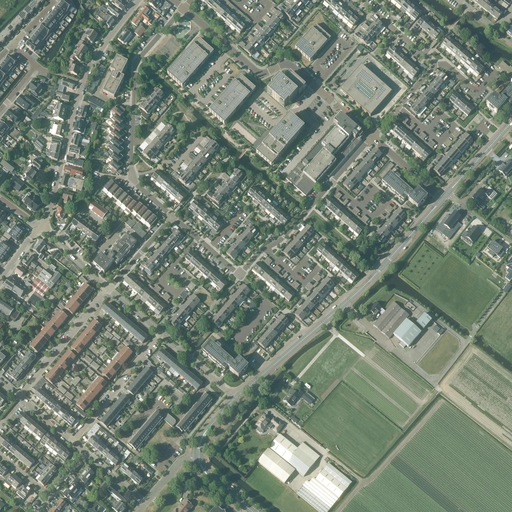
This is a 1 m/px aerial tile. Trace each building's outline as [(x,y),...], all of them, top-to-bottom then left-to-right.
[(63,0),(60,4),(69,11),(72,7),(71,6),(63,0)] [(122,11),(126,6),(118,0),(114,0),(112,3),(122,11)] [(151,0),(149,4),(156,10),(157,11),(156,12),(157,13),(160,16),(162,17),(171,6),(164,0),(162,2),(159,0),(151,0)] [(211,0),(207,5),(212,9),(219,0),(216,0),(215,0),(211,0)] [(219,0),(212,9),(216,13),(223,6),(220,3),(222,0),(219,0)] [(295,15),(299,10),(288,0),(286,0),(285,1),(291,6),(288,8),(295,15)] [(304,5),(297,0),(295,0),(294,2),(291,0),(288,0),(299,10),(304,5)] [(334,11),(343,0),(340,0),(338,2),(335,0),(334,0),(329,7),(334,11)] [(343,0),(334,11),(338,15),(345,8),(342,5),(346,0),(343,0)] [(399,0),(397,4),(401,8),(407,1),(406,0),(399,0)] [(483,9),(488,3),(489,2),(486,0),(485,0),(484,0),(482,0),(478,5),(483,9)] [(38,6),(33,1),(31,4),(28,7),(32,12),(35,8),(36,9),(39,7),(38,6)] [(401,8),(406,12),(414,3),(412,2),(410,4),(407,1),(401,8)] [(216,13),(221,17),(232,5),(230,3),(225,8),(223,6),(216,13)] [(406,12),(411,16),(417,9),(414,7),(416,4),(414,3),(406,12)] [(488,13),(493,6),(488,3),(483,9),(488,13)] [(60,4),(57,8),(66,16),(70,12),(69,11),(60,4)] [(232,5),(221,17),(226,21),(232,14),(229,12),(234,6),(232,5)] [(111,6),(108,9),(107,10),(117,18),(120,14),(111,6)] [(144,6),(143,8),(138,14),(143,19),(148,22),(150,19),(146,16),(146,15),(147,16),(148,15),(150,13),(150,12),(149,11),(150,11),(144,6)] [(338,15),(343,19),(354,7),(352,6),(348,11),(345,8),(338,15)] [(488,13),(493,16),(497,10),(493,6),(488,13)] [(32,12),(28,7),(25,10),(22,13),(26,17),(30,14),(30,15),(33,12),(32,12)] [(100,12),(97,16),(103,20),(103,24),(104,24),(110,28),(115,21),(106,14),(108,12),(107,11),(107,10),(108,9),(104,7),(103,8),(102,7),(99,11),(100,12)] [(276,14),(274,17),(281,23),(285,18),(273,7),(271,9),(276,14)] [(291,20),(295,15),(288,8),(286,11),(280,7),(279,8),(284,13),(291,20)] [(354,7),(343,19),(348,23),(354,16),(351,14),(356,9),(354,7)] [(57,8),(53,13),(63,21),(66,16),(57,8)] [(420,12),(417,9),(411,16),(415,21),(422,14),(423,11),(422,10),(420,12)] [(493,16),(497,20),(502,14),(497,10),(493,16)] [(232,14),(226,21),(231,25),(241,13),(239,12),(235,17),(232,14)] [(26,17),(22,13),(16,19),(21,23),(24,20),(25,21),(27,18),(26,17)] [(53,13),(50,17),(60,25),(63,21),(53,13)] [(243,15),(241,13),(231,25),(235,30),(241,23),(238,20),(243,15)] [(137,27),(143,19),(138,14),(131,22),(137,27)] [(354,16),(348,23),(353,28),(359,21),(359,20),(363,15),(362,14),(357,19),(354,16)] [(266,15),(264,17),(276,28),(281,23),(274,17),(271,20),(266,15)] [(375,23),(372,26),(379,32),(384,27),(377,21),(371,16),(370,18),(375,23)] [(50,17),(46,21),(56,29),(60,25),(50,17)] [(264,17),(263,19),(268,23),(265,26),(272,33),(276,28),(264,17)] [(416,24),(414,26),(417,28),(417,29),(419,26),(421,28),(427,22),(422,17),(417,24),(416,24)] [(21,23),(16,19),(11,24),(15,29),(18,26),(19,26),(22,24),(21,23)] [(251,22),(249,20),(244,25),(241,23),(235,30),(240,34),(246,27),(251,22)] [(46,21),(43,25),(53,33),(56,29),(46,21)] [(432,25),(427,22),(421,28),(426,32),(432,25)] [(15,29),(11,24),(5,30),(10,34),(13,31),(14,32),(16,30),(15,29)] [(375,37),(379,32),(372,26),(370,29),(364,24),(363,26),(375,37)] [(432,25),(426,32),(430,36),(438,28),(433,24),(432,26),(432,25)] [(43,25),(39,29),(49,37),(53,33),(43,25)] [(268,37),(272,33),(265,26),(262,29),(257,25),(256,26),(268,37)] [(295,48),(304,56),(310,62),(310,61),(311,61),(310,60),(313,57),(314,57),(331,38),(316,25),(315,26),(316,26),(313,30),(312,29),(304,38),(299,44),(300,45),(296,48),(295,48)] [(270,39),(268,37),(256,26),(254,28),(260,33),(257,36),(264,42),(265,44),(270,39)] [(364,35),(371,41),(375,37),(363,26),(361,27),(366,32),(364,35)] [(139,37),(143,32),(138,28),(134,33),(139,37)] [(429,47),(431,49),(437,42),(436,41),(444,33),(438,28),(430,36),(435,40),(429,47)] [(39,29),(36,34),(46,42),(49,37),(39,29)] [(5,30),(0,35),(0,36),(4,40),(7,37),(8,38),(10,35),(10,34),(5,30)] [(90,31),(88,30),(84,35),(81,40),(87,43),(89,41),(93,43),(97,36),(90,31)] [(131,35),(125,30),(118,40),(124,45),(131,35)] [(366,46),(367,46),(371,41),(364,35),(361,38),(356,33),(354,35),(360,40),(359,40),(366,46)] [(36,34),(33,38),(42,46),(46,42),(36,34)] [(248,36),(260,47),(264,42),(257,36),(254,39),(249,34),(248,36)] [(453,42),(450,40),(452,38),(452,37),(454,36),(452,34),(450,36),(450,35),(448,38),(442,45),(447,49),(453,42)] [(249,45),(255,51),(260,47),(248,36),(246,38),(251,42),(249,45)] [(33,38),(29,42),(30,42),(39,50),(42,46),(33,38)] [(168,74),(167,74),(167,75),(182,88),(182,87),(183,87),(182,86),(185,83),(186,83),(210,56),(209,56),(212,52),(213,53),(214,52),(199,39),(198,40),(199,40),(196,44),(195,43),(182,58),(183,59),(179,62),(179,61),(171,70),(172,71),(169,74),(168,74)] [(30,42),(26,46),(34,52),(36,54),(39,50),(30,42)] [(71,48),(77,52),(77,51),(84,56),(88,50),(84,48),(86,45),(80,42),(77,46),(74,44),(71,48)] [(244,50),(251,56),(253,58),(257,53),(255,51),(249,45),(246,48),(244,47),(246,45),(242,42),(239,45),(244,50)] [(453,42),(447,49),(451,53),(457,46),(453,42)] [(451,53),(456,57),(462,50),(460,48),(462,46),(459,44),(457,46),(451,53)] [(386,54),(391,58),(397,52),(392,47),(386,54)] [(462,50),(456,57),(460,61),(466,54),(468,51),(466,50),(464,52),(462,50)] [(80,62),(84,56),(77,51),(77,52),(74,55),(72,54),(69,59),(75,62),(77,60),(80,62)] [(391,58),(395,62),(401,56),(397,52),(391,58)] [(465,65),(471,58),(466,54),(460,61),(465,65)] [(9,56),(6,60),(15,68),(19,64),(11,57),(9,56)] [(401,56),(395,62),(400,66),(406,60),(401,56)] [(475,62),(477,59),(479,58),(477,56),(473,60),(471,58),(465,65),(469,69),(475,62)] [(122,77),(128,64),(117,58),(110,71),(113,73),(103,93),(114,98),(124,78),(122,77)] [(6,60),(2,64),(12,72),(15,68),(6,60)] [(400,66),(404,70),(410,64),(406,60),(400,66)] [(469,69),(474,72),(480,66),(475,62),(469,69)] [(511,77),(511,68),(510,66),(509,68),(502,62),(498,67),(505,73),(506,72),(511,77)] [(69,63),(68,68),(66,72),(77,76),(79,69),(75,68),(76,65),(69,63)] [(478,77),(484,70),(486,68),(488,69),(491,66),(489,64),(488,65),(485,63),(482,68),(480,66),(474,72),(478,77)] [(2,64),(0,67),(0,69),(7,75),(6,75),(8,77),(12,72),(2,64)] [(410,64),(404,70),(409,74),(415,68),(410,64)] [(349,98),(350,98),(352,100),(358,106),(359,106),(361,108),(370,117),(371,116),(373,114),(379,107),(381,105),(381,104),(383,102),(389,95),(391,93),(392,92),(382,84),(380,82),(376,79),(374,77),(373,76),(371,74),(370,73),(370,74),(368,72),(368,71),(367,71),(365,69),(364,68),(362,66),(361,65),(355,72),(357,73),(355,75),(353,74),(348,81),(346,84),(346,83),(340,90),(349,98)] [(414,78),(420,72),(415,68),(409,74),(414,78)] [(435,72),(440,76),(438,78),(444,84),(449,80),(442,74),(437,70),(435,72)] [(272,88),(267,93),(284,107),(288,102),(289,103),(297,94),(297,93),(297,92),(300,94),(305,87),(290,74),(284,80),(285,81),(284,82),(279,77),(271,87),(272,88)] [(237,80),(226,92),(213,107),(214,108),(211,111),(210,111),(209,111),(209,112),(224,125),(225,124),(224,123),(227,120),(228,120),(236,112),(235,111),(238,108),(239,108),(252,93),(251,93),(252,92),(254,89),(255,90),(255,89),(240,76),(240,77),(241,77),(238,81),(237,80)] [(492,87),(495,89),(503,80),(501,77),(492,87)] [(434,83),(440,89),(444,84),(438,78),(434,83)] [(58,89),(64,90),(65,87),(72,90),(74,83),(64,80),(64,81),(57,79),(55,85),(59,86),(58,89)] [(507,79),(495,92),(495,93),(498,95),(509,82),(507,79)] [(511,81),(511,83),(511,84),(500,98),(501,98),(499,100),(494,95),(486,104),(496,114),(506,103),(510,106),(511,102),(511,81)] [(33,82),(28,88),(31,91),(32,92),(31,93),(36,97),(37,96),(39,98),(45,90),(44,90),(46,87),(41,83),(39,86),(37,84),(36,84),(33,82)] [(430,87),(436,93),(440,89),(434,83),(430,87)] [(430,87),(426,92),(432,98),(436,93),(430,87)] [(153,95),(160,101),(165,96),(155,88),(154,90),(156,91),(153,95)] [(63,93),(64,90),(58,89),(57,92),(56,95),(63,97),(62,100),(69,101),(70,95),(67,95),(67,94),(63,93)] [(421,92),(423,95),(422,96),(428,102),(432,98),(426,92),(423,90),(421,92)] [(456,94),(450,101),(454,105),(460,98),(456,94)] [(147,98),(156,106),(160,101),(153,95),(151,97),(149,96),(147,98)] [(22,96),(17,103),(26,111),(30,107),(32,108),(36,103),(28,96),(25,99),(22,96)] [(424,107),(428,102),(422,96),(418,101),(424,107)] [(156,106),(147,98),(145,99),(147,101),(145,104),(152,110),(156,106)] [(465,102),(462,100),(460,98),(454,105),(459,109),(465,102)] [(53,112),(55,112),(65,115),(67,107),(59,105),(60,102),(52,100),(52,102),(51,102),(50,106),(54,107),(53,112)] [(420,111),(424,107),(418,101),(414,105),(420,111)] [(463,113),(469,106),(465,102),(459,109),(463,113)] [(102,113),(103,111),(101,110),(98,108),(96,107),(93,105),(90,104),(89,106),(95,110),(102,113)] [(140,105),(138,107),(141,109),(140,109),(144,112),(141,114),(142,115),(141,116),(146,120),(149,117),(148,115),(152,110),(145,104),(142,107),(140,105)] [(420,111),(414,105),(410,110),(406,106),(404,108),(415,118),(420,111)] [(474,110),(471,108),(469,106),(463,113),(468,117),(474,110)] [(81,108),(78,117),(85,119),(88,110),(81,108)] [(120,108),(119,110),(116,108),(112,113),(115,116),(123,122),(125,120),(122,117),(124,114),(123,114),(125,111),(122,109),(120,108)] [(10,111),(6,116),(10,120),(9,121),(13,124),(14,123),(15,124),(20,118),(19,118),(21,115),(16,111),(14,113),(10,111)] [(65,115),(55,112),(53,119),(63,121),(65,115)] [(289,115),(256,153),(271,166),(304,129),(289,115)] [(333,126),(286,179),(306,197),(325,175),(329,178),(361,141),(360,139),(363,136),(361,134),(361,133),(340,115),(333,123),(335,125),(338,128),(336,129),(334,127),(333,126)] [(115,123),(123,130),(125,127),(121,124),(123,122),(115,116),(111,120),(110,122),(113,125),(115,123)] [(81,135),(81,134),(84,135),(86,125),(88,124),(89,122),(78,119),(77,123),(76,123),(74,133),(81,135)] [(163,121),(161,123),(166,128),(164,131),(171,137),(175,132),(163,121)] [(11,131),(13,128),(7,122),(4,125),(1,123),(0,123),(0,129),(7,135),(10,131),(11,131)] [(395,122),(389,129),(393,133),(399,126),(395,122)] [(115,130),(122,137),(124,135),(121,132),(123,130),(115,123),(113,125),(111,128),(109,129),(109,131),(112,133),(115,130)] [(65,128),(58,126),(53,125),(51,135),(63,138),(65,128)] [(404,130),(402,128),(399,126),(393,133),(398,137),(404,130)] [(171,137),(164,131),(161,134),(156,129),(154,131),(167,142),(171,137)] [(115,130),(112,133),(108,137),(112,140),(114,138),(122,145),(124,142),(120,139),(122,137),(115,130)] [(408,134),(406,132),(404,130),(398,137),(402,141),(408,134)] [(158,137),(155,140),(163,147),(167,142),(154,131),(153,133),(158,137)] [(413,138),(411,136),(408,134),(402,141),(407,145),(413,138)] [(465,134),(463,137),(461,139),(468,145),(472,140),(465,134)] [(72,140),(89,145),(90,142),(80,140),(81,137),(73,135),(72,140)] [(43,146),(46,142),(40,137),(37,141),(33,146),(41,153),(44,146),(43,146)] [(208,146),(215,153),(219,148),(207,137),(205,139),(210,144),(208,146)] [(58,155),(62,140),(52,138),(51,145),(49,151),(53,152),(53,154),(58,155)] [(120,147),(122,145),(114,138),(112,140),(108,145),(112,148),(114,146),(121,153),(124,150),(120,147)] [(148,138),(146,140),(158,151),(163,147),(155,140),(153,143),(148,138)] [(417,142),(415,140),(413,138),(407,145),(411,149),(417,142)] [(461,139),(459,141),(457,143),(464,150),(468,145),(461,139)] [(158,151),(146,140),(144,142),(150,147),(147,150),(154,156),(158,151)] [(422,146),(420,144),(417,142),(411,149),(416,153),(422,146)] [(453,148),(460,154),(464,150),(457,143),(453,148)] [(198,146),(210,157),(215,153),(208,146),(205,149),(200,145),(198,146)] [(120,155),(121,153),(114,146),(112,148),(109,151),(108,152),(111,156),(113,153),(121,160),(123,158),(120,155)] [(206,162),(210,157),(198,146),(197,148),(202,153),(199,156),(206,162)] [(426,150),(424,148),(422,146),(416,153),(420,157),(426,150)] [(88,151),(70,147),(69,154),(84,158),(85,157),(86,157),(88,151)] [(154,156),(147,150),(144,153),(139,148),(138,150),(150,161),(154,156)] [(456,158),(460,154),(453,148),(449,152),(456,158)] [(375,149),(371,153),(378,159),(382,155),(375,149)] [(431,154),(426,150),(420,157),(425,161),(431,154)] [(33,172),(36,173),(37,171),(38,171),(41,168),(40,168),(44,163),(42,162),(45,158),(35,151),(32,155),(37,158),(31,166),(32,166),(34,168),(33,169),(34,170),(33,172)] [(57,161),(58,155),(53,154),(53,152),(49,151),(48,154),(46,153),(46,156),(49,158),(52,160),(57,161)] [(445,157),(452,163),(456,158),(449,152),(445,157)] [(119,162),(121,160),(113,153),(111,156),(109,158),(112,161),(120,168),(123,165),(119,162)] [(367,158),(374,164),(378,159),(371,153),(367,158)] [(202,167),(206,162),(199,156),(197,159),(191,154),(190,156),(202,167)] [(198,171),(202,167),(190,156),(188,158),(194,162),(191,165),(198,171)] [(448,168),(452,163),(445,157),(441,161),(448,168)] [(363,162),(370,168),(374,164),(367,158),(363,162)] [(82,169),(84,164),(67,159),(66,164),(73,166),(82,169)] [(4,160),(0,164),(11,173),(15,169),(4,160)] [(502,168),(499,171),(506,178),(511,171),(511,160),(509,162),(508,161),(505,165),(504,164),(501,167),(502,168)] [(119,170),(120,168),(112,161),(108,166),(112,169),(110,171),(114,175),(116,172),(120,176),(122,173),(119,170)] [(441,161),(437,166),(444,172),(448,168),(441,161)] [(359,167),(365,173),(370,168),(363,162),(359,167)] [(374,178),(375,178),(376,179),(373,182),(377,185),(381,180),(382,179),(394,166),(390,163),(390,164),(388,162),(374,178)] [(194,176),(198,171),(191,165),(188,168),(183,163),(182,165),(194,176)] [(190,181),(191,181),(192,181),(193,180),(194,179),(194,178),(194,177),(194,176),(182,165),(180,167),(185,172),(183,175),(190,181)] [(36,174),(36,173),(33,172),(34,170),(33,169),(34,168),(32,166),(30,169),(29,168),(24,175),(31,181),(36,174)] [(236,173),(233,176),(240,182),(241,183),(248,176),(243,171),(241,174),(232,166),(230,168),(236,173)] [(433,171),(440,177),(444,172),(437,166),(433,171)] [(66,167),(64,172),(74,175),(82,178),(82,176),(83,176),(84,173),(83,173),(83,172),(75,169),(75,170),(66,167)] [(359,167),(355,171),(362,177),(365,173),(359,167)] [(159,170),(151,179),(153,181),(153,182),(154,182),(155,184),(156,183),(162,176),(159,173),(161,171),(159,170)] [(355,171),(351,176),(358,182),(362,177),(355,171)] [(185,186),(190,181),(183,175),(180,178),(175,173),(173,175),(185,186)] [(417,209),(427,198),(418,190),(413,195),(411,194),(412,193),(390,173),(381,182),(404,202),(407,199),(409,200),(408,201),(417,209)] [(240,182),(233,176),(230,179),(225,174),(223,175),(236,186),(240,182)] [(237,188),(236,186),(223,175),(222,177),(227,182),(225,185),(232,191),(231,191),(233,193),(237,188)] [(162,176),(156,183),(161,187),(169,178),(167,176),(165,178),(162,176)] [(351,176),(347,180),(354,186),(358,182),(351,176)] [(9,184),(18,192),(24,185),(14,178),(9,184)] [(70,180),(63,178),(61,186),(66,187),(67,186),(68,186),(68,188),(82,192),(82,190),(83,190),(84,185),(83,185),(84,182),(70,178),(70,180)] [(169,178),(161,187),(166,191),(172,184),(169,182),(170,180),(169,178)] [(108,193),(118,182),(116,180),(113,183),(110,181),(108,184),(104,188),(103,189),(108,193)] [(347,180),(343,185),(349,191),(354,186),(347,180)] [(108,193),(113,197),(120,190),(118,188),(121,184),(118,182),(108,193)] [(215,185),(228,196),(231,191),(232,191),(225,185),(222,188),(217,183),(215,185)] [(166,191),(170,195),(178,186),(176,185),(175,187),(172,184),(166,191)] [(215,185),(213,187),(218,191),(216,194),(225,202),(226,200),(225,199),(228,196),(215,185)] [(178,186),(170,195),(175,199),(181,192),(178,190),(180,188),(178,186)] [(248,194),(252,199),(260,190),(255,186),(254,187),(248,194)] [(479,204),(486,196),(491,200),(497,194),(489,187),(487,190),(486,190),(484,193),(480,189),(472,198),(479,204)] [(117,201),(127,190),(125,188),(122,191),(120,190),(113,197),(117,201)] [(122,205),(129,198),(127,196),(130,192),(127,190),(117,201),(122,205)] [(253,207),(264,195),(260,190),(252,199),(254,200),(251,204),(253,207)] [(180,204),(188,195),(186,193),(184,195),(181,192),(175,199),(180,204)] [(208,192),(206,194),(207,195),(212,199),(214,201),(212,203),(219,209),(224,203),(225,202),(216,194),(214,196),(209,192),(208,192)] [(27,200),(25,204),(28,207),(27,208),(31,211),(32,210),(35,212),(41,205),(38,203),(39,202),(34,197),(33,199),(30,196),(31,195),(29,193),(25,198),(27,200)] [(77,199),(77,197),(64,193),(63,199),(65,200),(64,203),(70,205),(71,201),(72,202),(72,198),(77,199)] [(86,207),(88,208),(88,209),(93,202),(90,200),(92,197),(88,194),(84,199),(83,200),(87,203),(85,206),(86,207)] [(264,195),(253,207),(255,208),(257,206),(259,204),(261,206),(268,198),(264,195)] [(125,211),(136,198),(134,196),(130,199),(129,198),(122,205),(120,207),(125,211)] [(193,214),(194,212),(200,206),(198,204),(200,201),(201,199),(199,197),(195,201),(190,208),(188,210),(193,214)] [(262,214),(264,212),(266,210),(272,203),(274,202),(269,197),(268,198),(261,206),(263,208),(260,212),(262,214)] [(322,204),(327,208),(333,201),(328,197),(322,204)] [(129,215),(131,213),(131,214),(133,212),(132,211),(137,206),(137,205),(135,204),(139,200),(136,198),(125,211),(129,215)] [(327,208),(331,212),(337,205),(333,201),(327,208)] [(88,209),(91,211),(96,205),(93,202),(88,209),(88,208),(88,209)] [(133,212),(137,215),(147,204),(144,202),(141,205),(139,203),(137,205),(137,206),(132,211),(133,212)] [(194,212),(199,216),(208,206),(206,203),(204,205),(202,207),(200,206),(194,212)] [(266,210),(266,211),(270,215),(277,208),(272,203),(266,210)] [(141,219),(148,212),(146,210),(149,206),(147,204),(137,215),(141,219)] [(95,214),(100,207),(96,205),(91,211),(95,214)] [(337,205),(331,212),(336,216),(342,209),(337,205)] [(415,217),(417,215),(405,205),(403,207),(415,217)] [(62,220),(62,219),(68,211),(59,206),(57,210),(58,210),(55,215),(56,215),(55,216),(56,218),(57,219),(59,218),(62,220)] [(199,216),(203,220),(209,214),(207,212),(209,209),(210,207),(208,206),(199,216)] [(95,214),(98,217),(104,210),(100,207),(95,214)] [(277,208),(270,215),(275,218),(281,211),(277,208)] [(340,220),(346,213),(342,209),(336,216),(340,220)] [(107,213),(104,210),(98,217),(102,219),(107,213)] [(150,214),(148,212),(141,219),(146,223),(156,212),(153,210),(150,214)] [(405,216),(399,210),(394,215),(401,220),(405,216)] [(203,220),(208,224),(217,213),(215,211),(213,213),(211,215),(209,214),(203,220)] [(275,218),(279,222),(285,215),(281,211),(275,218)] [(158,215),(156,212),(146,223),(150,228),(157,220),(155,218),(158,215)] [(461,218),(460,217),(454,212),(449,219),(446,216),(436,230),(449,240),(454,233),(455,232),(452,230),(451,231),(450,230),(458,220),(459,221),(461,218)] [(208,224),(212,228),(218,222),(216,220),(218,217),(219,215),(217,213),(208,224)] [(285,215),(279,222),(284,226),(292,218),(287,213),(285,215)] [(346,213),(340,220),(345,224),(351,217),(346,213)] [(394,215),(392,217),(391,219),(397,225),(401,220),(394,215)] [(72,224),(73,225),(72,227),(75,228),(76,227),(77,228),(83,220),(78,216),(72,224)] [(349,228),(355,221),(351,217),(345,224),(349,228)] [(83,220),(77,228),(78,228),(77,228),(77,230),(80,232),(81,231),(82,231),(89,221),(88,221),(88,220),(87,219),(86,219),(84,221),(83,220)] [(387,223),(393,229),(397,225),(391,219),(387,223)] [(86,234),(87,235),(92,227),(91,226),(92,224),(92,222),(91,221),(90,222),(89,221),(82,231),(82,232),(82,234),(84,235),(86,234)] [(354,232),(360,225),(355,221),(349,228),(354,232)] [(223,226),(218,222),(212,228),(217,232),(223,226)] [(383,228),(389,234),(393,229),(387,223),(383,228)] [(14,224),(11,229),(21,237),(22,235),(23,235),(24,233),(25,232),(14,224)] [(354,232),(358,236),(364,229),(360,225),(354,232)] [(307,226),(303,231),(310,237),(314,232),(307,226)] [(91,238),(92,238),(97,230),(92,227),(87,235),(87,236),(87,237),(89,239),(90,238),(91,238)] [(251,227),(250,227),(246,231),(253,237),(255,239),(259,234),(251,227)] [(468,234),(465,232),(461,237),(464,240),(466,237),(473,243),(481,232),(473,227),(468,234)] [(96,242),(102,234),(100,233),(102,231),(101,229),(100,229),(99,229),(99,228),(97,230),(92,238),(92,239),(92,241),(94,242),(95,242),(95,241),(96,242)] [(379,232),(385,238),(389,234),(383,228),(379,232)] [(6,233),(3,236),(9,240),(11,237),(17,242),(18,241),(20,239),(19,239),(21,237),(11,229),(11,230),(8,235),(6,233)] [(172,231),(171,232),(174,234),(172,236),(179,242),(181,243),(185,239),(174,229),(172,231)] [(242,236),(249,242),(253,237),(246,231),(242,236)] [(303,231),(299,236),(306,242),(310,237),(303,231)] [(375,237),(381,243),(385,238),(379,232),(375,237)] [(101,255),(93,264),(104,274),(114,263),(117,265),(137,243),(127,235),(108,257),(108,258),(107,259),(101,255)] [(175,246),(179,242),(172,236),(168,240),(175,246)] [(242,236),(238,240),(245,246),(249,242),(242,236)] [(295,240),(302,246),(306,242),(299,236),(295,240)] [(2,242),(0,245),(0,247),(8,254),(9,252),(10,252),(12,250),(11,250),(12,249),(6,244),(8,241),(3,237),(0,240),(2,242)] [(38,242),(36,245),(43,250),(46,247),(50,250),(52,248),(48,245),(47,244),(47,245),(40,240),(38,242)] [(164,245),(171,251),(175,246),(168,240),(164,245)] [(235,245),(241,251),(245,246),(238,240),(235,245)] [(295,240),(291,245),(298,251),(302,246),(295,240)] [(503,249),(492,241),(487,248),(490,251),(489,253),(493,257),(495,254),(497,256),(503,249)] [(322,255),(328,248),(323,244),(317,251),(322,255)] [(41,253),(43,250),(36,245),(34,247),(33,250),(40,256),(38,258),(41,261),(45,256),(41,253)] [(167,255),(171,251),(164,245),(160,249),(167,255)] [(235,245),(231,249),(237,255),(241,251),(235,245)] [(291,245),(288,249),(294,255),(298,251),(291,245)] [(89,259),(96,250),(93,247),(85,256),(89,259)] [(326,259),(332,252),(328,248),(322,255),(326,259)] [(166,258),(165,257),(167,255),(160,249),(156,254),(163,260),(164,261),(166,259),(166,258)] [(227,254),(233,260),(237,255),(231,249),(227,254)] [(288,249),(283,254),(290,260),(294,255),(288,249)] [(185,259),(190,263),(196,256),(191,252),(185,259)] [(332,252),(326,259),(331,263),(337,256),(332,252)] [(152,258),(159,264),(163,260),(156,254),(152,258)] [(26,259),(22,263),(28,267),(29,265),(35,269),(38,265),(33,261),(34,259),(30,256),(27,260),(26,259)] [(148,258),(147,259),(150,261),(148,263),(155,269),(159,264),(152,258),(150,256),(148,259),(148,258)] [(194,267),(200,260),(196,256),(190,263),(194,267)] [(335,267),(341,260),(337,256),(331,263),(335,267)] [(200,260),(194,267),(199,271),(205,264),(200,260)] [(340,271),(346,264),(341,260),(335,267),(340,271)] [(144,263),(142,265),(144,267),(146,269),(145,271),(150,276),(152,274),(151,273),(155,269),(148,263),(146,265),(144,262),(144,263)] [(258,274),(263,267),(259,263),(253,270),(258,274)] [(199,271),(203,275),(209,268),(205,264),(199,271)] [(344,275),(350,268),(346,264),(340,271),(344,275)] [(51,289),(54,285),(62,276),(56,272),(53,277),(44,270),(43,271),(38,267),(32,274),(37,278),(37,279),(50,289),(51,289)] [(262,278),(268,271),(263,267),(258,274),(262,278)] [(19,268),(15,273),(24,280),(26,277),(28,278),(29,275),(25,272),(19,268)] [(203,275),(208,279),(214,272),(209,268),(203,275)] [(349,279),(355,272),(350,268),(344,275),(349,279)] [(267,282),(273,275),(268,271),(262,278),(267,282)] [(208,279),(212,283),(218,276),(214,272),(208,279)] [(359,276),(355,272),(349,279),(353,283),(359,276)] [(123,282),(128,286),(134,279),(129,275),(123,282)] [(271,286),(277,279),(273,275),(267,282),(271,286)] [(212,283),(211,285),(215,289),(217,287),(223,280),(218,276),(212,283)] [(80,290),(88,297),(93,291),(87,286),(89,284),(82,277),(79,279),(85,285),(80,290)] [(25,292),(26,290),(10,278),(3,286),(11,292),(12,292),(20,298),(22,295),(25,297),(27,293),(25,292)] [(42,298),(50,289),(37,279),(36,281),(32,286),(26,282),(25,285),(30,289),(35,292),(39,295),(42,298)] [(133,290),(139,283),(134,279),(128,286),(133,290)] [(275,289),(276,290),(282,283),(277,279),(271,286),(270,288),(273,291),(275,289)] [(327,279),(323,284),(330,290),(334,285),(327,279)] [(223,280),(217,287),(221,291),(228,284),(223,280)] [(133,290),(137,294),(143,287),(139,283),(133,290)] [(280,294),(286,287),(282,283),(276,290),(280,294)] [(326,294),(330,290),(323,284),(319,288),(326,294)] [(508,284),(503,290),(507,292),(511,287),(508,284)] [(239,291),(246,297),(250,292),(243,286),(239,291)] [(137,294),(142,298),(148,291),(143,287),(137,294)] [(285,298),(291,291),(286,287),(280,294),(285,298)] [(326,294),(319,288),(315,293),(322,299),(326,294)] [(75,296),(83,303),(88,297),(80,290),(75,296)] [(142,298),(146,302),(152,295),(148,291),(142,298)] [(239,291),(235,295),(242,301),(246,297),(239,291)] [(291,291),(285,298),(289,302),(295,295),(291,291)] [(39,295),(35,292),(34,293),(34,292),(32,295),(33,295),(28,303),(36,308),(40,302),(41,303),(42,303),(44,304),(46,306),(48,303),(49,302),(45,298),(44,300),(42,298),(39,295)] [(311,297),(318,303),(322,299),(315,293),(311,297)] [(146,302),(151,306),(157,299),(152,295),(146,302)] [(235,295),(231,300),(238,306),(242,301),(235,295)] [(83,303),(75,296),(70,303),(78,309),(83,303)] [(193,296),(189,300),(196,306),(200,302),(193,296)] [(11,301),(19,307),(22,303),(13,297),(11,301)] [(307,302),(314,308),(318,303),(311,297),(307,302)] [(20,314),(15,310),(0,299),(0,311),(15,322),(20,314)] [(157,299),(151,306),(155,309),(161,303),(157,299)] [(192,311),(196,306),(189,300),(185,305),(192,311)] [(238,306),(231,300),(227,304),(234,310),(238,306)] [(303,306),(310,312),(314,308),(307,302),(303,306)] [(382,308),(375,302),(368,310),(375,316),(379,312),(382,315),(373,326),(389,340),(393,335),(408,348),(421,333),(406,320),(409,316),(393,302),(385,312),(382,309),(382,308)] [(78,309),(70,303),(65,308),(59,303),(57,306),(65,312),(67,310),(73,315),(78,309)] [(166,307),(161,303),(155,309),(160,314),(166,307)] [(102,310),(104,312),(103,314),(105,316),(107,314),(112,308),(107,304),(102,310)] [(230,315),(234,310),(227,304),(223,309),(230,315)] [(188,316),(192,311),(185,305),(181,309),(188,316)] [(306,317),(310,312),(303,306),(299,311),(306,317)] [(107,314),(111,318),(116,311),(112,308),(107,314)] [(177,314),(184,320),(188,316),(181,309),(177,314)] [(226,319),(230,315),(223,309),(219,313),(226,319)] [(55,317),(63,324),(68,318),(60,311),(55,317)] [(116,311),(111,318),(116,321),(121,315),(116,311)] [(302,321),(306,317),(299,311),(295,315),(302,321)] [(215,318),(222,324),(226,319),(219,313),(215,318)] [(184,320),(177,314),(173,319),(180,325),(184,320)] [(424,314),(416,323),(424,329),(432,320),(424,314)] [(121,315),(116,321),(120,325),(125,319),(121,315)] [(288,322),(282,316),(278,321),(284,326),(288,322)] [(50,323),(58,330),(63,324),(55,317),(50,323)] [(96,317),(94,319),(101,325),(103,323),(96,317)] [(211,322),(218,328),(222,324),(215,318),(211,322)] [(125,319),(120,325),(124,329),(130,323),(125,319)] [(175,329),(180,325),(173,319),(169,323),(175,329)] [(88,328),(96,334),(101,327),(94,321),(88,328)] [(280,331),(284,326),(278,321),(274,325),(280,331)] [(45,329),(53,335),(58,330),(50,323),(45,329)] [(129,332),(134,326),(130,323),(124,329),(129,332)] [(270,330),(276,335),(280,331),(274,325),(270,330)] [(134,326),(129,332),(133,336),(138,330),(134,326)] [(83,335),(90,341),(96,334),(88,328),(83,335)] [(53,335),(45,329),(40,335),(48,341),(53,335)] [(138,330),(133,336),(138,340),(143,334),(138,330)] [(202,338),(204,340),(212,332),(209,330),(202,338)] [(272,340),(276,335),(270,330),(266,334),(272,340)] [(107,332),(104,335),(110,340),(113,337),(107,332)] [(225,338),(218,332),(216,334),(222,340),(225,338)] [(147,338),(143,334),(138,340),(142,344),(147,338)] [(262,338),(269,344),(272,340),(266,334),(262,338)] [(48,341),(40,335),(35,341),(43,347),(48,341)] [(90,341),(83,335),(77,341),(84,348),(90,341)] [(114,338),(111,341),(117,346),(120,343),(114,338)] [(194,346),(197,348),(204,340),(202,338),(194,346)] [(269,344),(262,338),(258,343),(264,349),(269,344)] [(43,347),(35,341),(30,347),(37,353),(43,347)] [(84,348),(77,341),(71,348),(78,354),(84,348)] [(229,370),(238,378),(248,367),(239,359),(234,364),(232,363),(233,362),(220,350),(221,348),(217,345),(216,347),(211,342),(202,351),(225,371),(228,368),(230,369),(229,370)] [(258,347),(256,345),(253,343),(241,357),(246,361),(258,347)] [(119,354),(127,360),(132,353),(125,347),(119,354)] [(157,356),(160,359),(158,360),(160,362),(166,354),(162,350),(157,356)] [(63,358),(70,364),(76,357),(68,351),(63,358)] [(28,352),(24,357),(25,357),(26,359),(32,363),(36,358),(30,354),(28,352)] [(118,353),(112,359),(114,361),(121,367),(127,360),(119,354),(118,353)] [(163,362),(166,364),(171,358),(166,354),(160,362),(159,363),(161,364),(163,362)] [(92,361),(86,356),(83,359),(90,364),(92,361)] [(25,357),(21,362),(28,368),(32,363),(26,359),(25,357)] [(57,365),(64,371),(70,364),(63,358),(57,365)] [(166,364),(170,368),(175,362),(171,358),(166,364)] [(121,367),(114,361),(108,368),(115,374),(121,367)] [(24,372),(28,368),(21,362),(17,366),(24,372)] [(84,371),(87,367),(81,362),(78,365),(84,371)] [(90,365),(97,370),(99,367),(93,362),(90,365)] [(172,374),(174,371),(175,372),(180,366),(175,362),(170,368),(171,368),(168,371),(172,374)] [(64,371),(57,365),(51,372),(58,378),(64,371)] [(17,366),(13,371),(22,378),(24,375),(23,374),(24,372),(17,366),(17,367),(17,366)] [(175,372),(173,374),(177,378),(179,375),(184,369),(180,366),(175,372)] [(85,371),(91,377),(94,373),(88,368),(85,371)] [(115,374),(108,368),(102,375),(109,381),(115,374)] [(149,378),(153,374),(146,368),(143,373),(149,378)] [(179,375),(184,379),(189,373),(184,369),(179,375)] [(9,371),(7,374),(17,382),(18,380),(19,381),(22,378),(13,371),(11,373),(9,371)] [(58,378),(51,372),(45,379),(52,385),(58,378)] [(145,383),(149,378),(143,373),(139,377),(145,383)] [(184,379),(188,383),(193,377),(189,373),(184,379)] [(94,384),(101,390),(107,384),(99,377),(94,384)] [(141,387),(145,383),(139,377),(135,382),(141,387)] [(193,387),(198,381),(193,377),(188,383),(193,387)] [(70,388),(72,385),(70,384),(69,384),(64,379),(62,381),(70,388)] [(197,390),(202,385),(198,381),(193,387),(197,390)] [(131,386),(137,391),(141,387),(135,382),(131,386)] [(88,391),(95,397),(101,390),(94,384),(88,391)] [(60,386),(58,390),(64,395),(67,392),(60,386)] [(133,396),(137,391),(131,386),(127,391),(133,396)] [(37,392),(35,396),(39,400),(44,394),(46,392),(41,388),(39,390),(37,392)] [(301,398),(304,394),(298,389),(295,393),(292,390),(286,397),(283,401),(291,407),(299,397),(301,398)] [(95,397),(88,391),(82,398),(89,404),(95,397)] [(44,394),(39,400),(44,404),(49,398),(50,396),(46,392),(44,394)] [(67,392),(65,396),(71,401),(74,397),(67,392)] [(179,423),(176,427),(182,432),(183,431),(185,432),(212,400),(210,399),(209,398),(205,395),(206,394),(205,393),(204,394),(179,423)] [(307,393),(302,399),(309,404),(311,402),(313,403),(316,400),(307,393)] [(123,396),(119,400),(125,405),(129,401),(123,396)] [(140,406),(143,401),(144,401),(146,398),(144,397),(141,399),(139,401),(137,399),(135,402),(140,406)] [(44,404),(49,407),(53,402),(49,398),(44,404)] [(89,404),(82,398),(76,405),(83,411),(89,404)] [(116,405),(122,410),(125,405),(119,400),(116,405)] [(49,407),(53,411),(58,406),(53,402),(49,407)] [(53,411),(58,415),(62,409),(60,408),(62,406),(59,404),(58,406),(53,411)] [(112,409),(118,414),(122,410),(116,405),(112,409)] [(62,409),(58,415),(62,419),(67,413),(62,409)] [(118,414),(112,409),(108,414),(114,419),(118,414)] [(128,444),(127,445),(128,446),(129,445),(133,448),(134,449),(136,451),(162,419),(165,422),(167,423),(172,427),(175,424),(175,423),(176,423),(176,422),(175,421),(175,420),(168,414),(167,414),(166,413),(165,413),(165,414),(164,414),(162,416),(156,411),(128,444)] [(67,423),(73,416),(69,412),(67,413),(62,419),(67,423)] [(17,420),(21,423),(26,417),(22,413),(17,420)] [(110,423),(114,419),(108,414),(104,418),(110,423)] [(73,416),(67,423),(72,427),(74,424),(76,427),(80,422),(73,416)] [(270,422),(263,416),(256,425),(259,427),(257,429),(257,431),(260,434),(262,434),(263,432),(262,431),(262,430),(263,431),(267,427),(269,429),(273,425),(275,427),(272,431),(277,434),(284,426),(279,422),(274,418),(271,422),(271,423),(270,422)] [(26,417),(21,423),(25,426),(30,420),(26,417)] [(100,423),(107,428),(110,423),(104,418),(100,423)] [(34,423),(30,420),(25,426),(29,430),(34,423)] [(33,433),(38,427),(34,423),(29,430),(33,433)] [(37,436),(42,430),(38,427),(33,433),(37,436)] [(46,434),(42,430),(37,436),(41,440),(46,434)] [(44,447),(51,438),(47,435),(40,443),(44,447)] [(91,439),(88,442),(93,447),(98,441),(100,439),(95,435),(93,436),(93,437),(91,439)] [(302,443),(297,449),(280,435),(268,449),(286,463),(304,477),(306,475),(308,477),(310,474),(308,472),(320,457),(302,443)] [(44,447),(48,450),(55,441),(51,438),(44,447)] [(2,446),(6,449),(11,443),(7,439),(2,446)] [(52,453),(53,452),(59,445),(55,441),(48,450),(52,453)] [(98,450),(102,445),(98,441),(93,447),(98,450)] [(11,443),(6,449),(10,452),(15,446),(11,443)] [(53,452),(57,455),(63,448),(59,445),(53,452)] [(98,450),(102,454),(107,449),(102,445),(98,450)] [(14,456),(19,449),(15,446),(10,452),(14,456)] [(56,456),(60,460),(67,451),(63,448),(57,455),(56,456)] [(14,456),(17,459),(23,453),(19,449),(14,456)] [(102,454),(107,458),(111,452),(107,449),(102,454)] [(258,462),(284,484),(295,471),(268,449),(258,462)] [(122,460),(121,461),(122,462),(123,462),(130,453),(127,450),(124,454),(125,455),(121,459),(122,460)] [(64,463),(65,462),(71,455),(67,451),(60,460),(64,463)] [(111,452),(107,458),(111,462),(116,456),(117,455),(113,451),(111,452)] [(17,459),(21,462),(27,456),(23,453),(17,459)] [(116,456),(111,462),(116,466),(118,464),(120,465),(122,462),(121,461),(120,460),(119,459),(120,458),(117,455),(116,456)] [(21,462),(25,466),(31,459),(27,456),(21,462)] [(29,469),(35,463),(31,459),(25,466),(29,469)] [(122,462),(120,465),(122,468),(120,470),(125,474),(130,468),(125,464),(123,462),(122,462)] [(57,471),(51,466),(49,464),(46,468),(54,475),(57,471)] [(318,511),(327,511),(339,499),(352,483),(328,464),(315,480),(313,478),(309,483),(307,481),(296,494),(318,511)] [(85,471),(83,473),(90,479),(94,474),(90,471),(91,469),(87,465),(84,469),(85,471)] [(0,475),(5,480),(9,474),(7,472),(8,471),(4,467),(0,471),(0,475)] [(42,472),(51,479),(54,475),(46,468),(42,472)] [(125,474),(130,478),(134,472),(130,468),(125,474)] [(47,483),(51,479),(42,472),(39,476),(47,483)] [(134,472),(130,478),(134,481),(139,476),(134,472)] [(75,480),(81,486),(83,487),(84,488),(91,481),(90,479),(83,473),(80,477),(78,476),(75,480)] [(10,487),(12,485),(17,479),(13,475),(12,476),(9,474),(5,480),(6,480),(4,483),(10,487)] [(39,476),(36,479),(38,481),(44,487),(47,483),(39,476)] [(139,476),(134,481),(139,485),(144,480),(139,476)] [(12,485),(19,491),(23,486),(21,484),(22,483),(17,479),(12,485)] [(81,486),(75,480),(71,484),(73,486),(70,489),(77,494),(79,496),(83,491),(81,489),(79,488),(81,486)] [(99,488),(102,491),(107,484),(104,482),(99,488)] [(26,497),(31,491),(27,486),(25,488),(23,486),(19,491),(26,497)] [(112,486),(107,491),(111,494),(114,496),(115,495),(117,496),(120,492),(112,486)] [(79,496),(77,494),(70,489),(67,492),(66,491),(62,495),(72,504),(79,496)] [(123,501),(126,503),(129,500),(120,492),(117,496),(115,495),(114,496),(118,499),(116,500),(118,502),(119,502),(120,501),(122,502),(123,501)] [(57,504),(66,511),(69,509),(68,508),(70,506),(68,504),(67,505),(60,500),(57,504)] [(102,511),(105,509),(95,501),(87,510),(88,511),(102,511)] [(119,502),(118,502),(112,509),(115,511),(122,511),(126,508),(123,506),(124,505),(125,505),(126,503),(123,501),(122,502),(120,501),(119,502)] [(187,511),(192,507),(185,501),(178,510),(177,510),(175,511),(187,511)]
